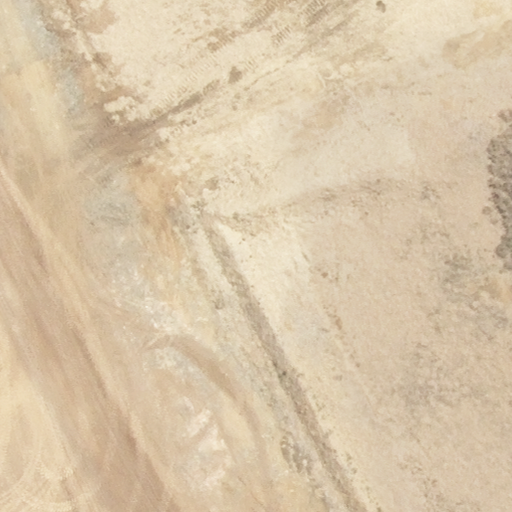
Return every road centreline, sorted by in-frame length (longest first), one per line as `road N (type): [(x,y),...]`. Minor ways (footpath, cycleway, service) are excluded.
road 1 (residential): [(203,79),(428,511)]
road 2 (residential): [(203,79),(359,0)]
